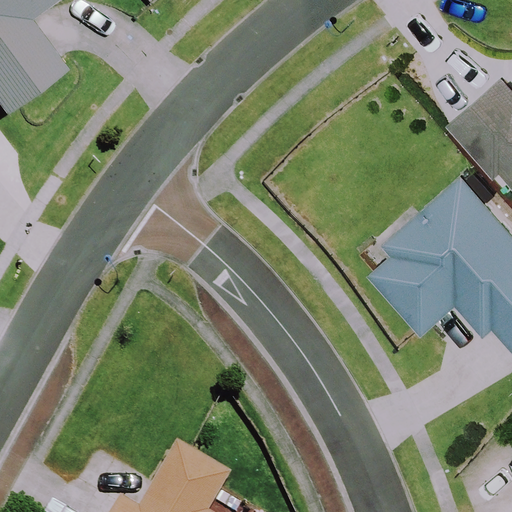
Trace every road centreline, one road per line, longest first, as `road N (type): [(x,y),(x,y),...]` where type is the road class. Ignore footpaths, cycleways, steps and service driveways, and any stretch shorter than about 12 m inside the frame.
road 1 (residential): [(385,511),(306,356),(237,273),(127,180)]
road 2 (residential): [(127,180),(230,66),(311,0)]
road 3 (residential): [(0,398),(127,180)]
